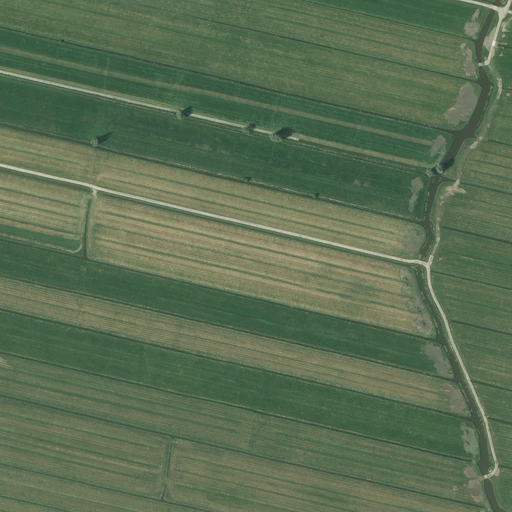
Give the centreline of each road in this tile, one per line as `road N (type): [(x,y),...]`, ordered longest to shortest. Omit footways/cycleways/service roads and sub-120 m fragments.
road 1 (track): [(491,511),(477,478),(496,464),(428,266),(0,166)]
road 2 (track): [(298,139),(0,71)]
